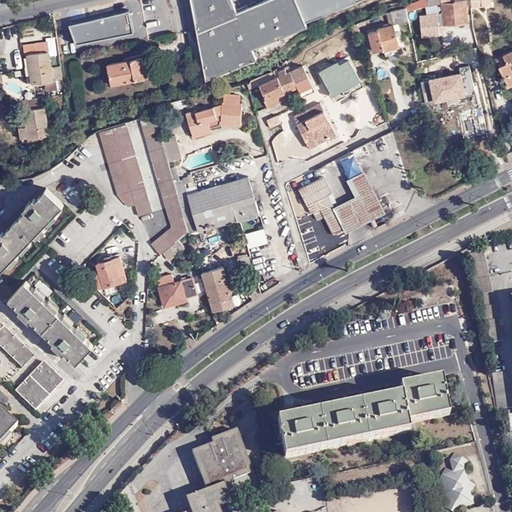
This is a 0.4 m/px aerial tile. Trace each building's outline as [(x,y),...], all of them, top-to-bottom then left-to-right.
[(298,0),(265,0),(239,11),(233,0),(192,0),(206,80),(257,59),(253,49),(308,25),(307,21),(298,0)] [(298,0),(307,21),(358,0),(298,0)] [(417,0),(405,5),(405,6),(406,9),(441,4),(444,25),(469,23),(467,6),(491,4),(490,0),(458,0),(455,0),(456,2),(451,2),(451,0),(417,0)] [(130,5),(66,19),(77,44),(135,32),(130,5)] [(390,10),(393,23),(394,23),(408,19),(406,9),(405,6),(390,10)] [(418,15),(422,37),(441,34),(438,12),(418,15)] [(357,22),(350,24),(353,33),(355,32),(356,35),(360,33),(357,22)] [(394,23),(393,23),(389,24),(387,24),(386,22),(383,23),(383,25),(378,27),(378,29),(370,32),(374,50),(383,47),(384,50),(400,45),(394,23)] [(52,45),(51,45),(53,55),(54,58),(63,57),(60,39),(52,41),(52,45)] [(39,48),(41,57),(53,55),(51,45),(39,48)] [(41,57),(39,48),(29,50),(31,59),(34,59),(41,57)] [(511,50),(495,58),(509,87),(511,85),(511,50)] [(53,55),(41,57),(34,59),(40,90),(51,87),(51,84),(59,82),(54,58),(53,55)] [(116,86),(151,78),(147,55),(136,57),(136,62),(130,64),(129,61),(112,64),(116,86)] [(330,92),(358,76),(348,57),(331,67),(329,63),(318,69),(330,92)] [(307,76),(301,64),(290,68),(296,81),(307,76)] [(296,81),(290,68),(288,69),(287,66),(277,70),(279,76),(284,90),(296,85),(297,84),(296,81)] [(474,90),(469,66),(459,68),(461,74),(421,81),(424,100),(434,98),(435,100),(465,95),(464,92),(474,90)] [(279,76),(277,70),(251,81),(251,84),(249,85),(250,90),(261,86),(260,84),(279,76)] [(284,90),(279,76),(260,84),(261,86),(266,99),(284,91),(284,90)] [(307,76),(296,81),(297,84),(296,85),(300,94),(313,89),(307,76)] [(59,82),(51,84),(51,87),(52,87),(53,93),(64,90),(62,81),(59,82)] [(264,100),(266,106),(286,96),(284,91),(266,99),(264,100)] [(186,108),(194,133),(212,128),(211,125),(224,120),(240,121),(242,101),(222,98),(222,101),(198,107),(197,105),(186,108)] [(324,130),(326,134),(333,131),(318,98),(290,110),(306,143),(315,140),(312,134),(324,130)] [(55,135),(50,108),(32,112),(34,126),(26,128),(28,144),(48,140),(47,136),(55,135)] [(168,157),(162,135),(155,111),(143,115),(174,224),(154,238),(162,248),(164,246),(170,255),(186,243),(180,235),(188,229),(186,222),(175,182),(174,178),(170,166),(168,157)] [(267,118),(269,127),(278,123),(275,115),(267,118)] [(140,212),(153,208),(129,120),(103,127),(120,191),(130,202),(136,200),(140,212)] [(162,135),(168,157),(182,153),(176,130),(162,135)] [(315,140),(326,134),(324,130),(312,134),(315,140)] [(372,138),(353,147),(359,158),(376,148),(372,138)] [(170,166),(174,178),(179,177),(176,165),(170,166)] [(355,192),(333,203),(344,225),(345,228),(384,210),(364,168),(347,176),(355,192)] [(184,182),(193,179),(190,172),(187,173),(187,174),(182,176),(183,179),(184,182)] [(344,225),(333,203),(327,191),(330,189),(322,173),(297,184),(309,210),(312,209),(315,216),(322,213),(331,231),(344,225)] [(187,192),(194,219),(198,228),(257,211),(247,174),(187,192)] [(175,182),(186,222),(194,219),(187,192),(185,187),(184,182),(183,179),(175,182)] [(196,183),(185,187),(187,192),(197,189),(196,183)] [(0,268),(4,272),(66,203),(48,187),(37,199),(36,198),(25,210),(27,212),(6,235),(3,232),(0,235),(0,268)] [(247,247),(268,244),(266,229),(245,232),(247,247)] [(120,269),(124,268),(119,253),(97,260),(101,271),(99,272),(103,284),(123,277),(120,269)] [(239,265),(241,266),(249,263),(246,255),(236,258),(238,264),(239,265)] [(470,258),(488,342),(504,339),(485,255),(470,258)] [(249,263),(241,266),(243,272),(251,270),(249,263)] [(202,271),(203,276),(223,270),(222,265),(202,271)] [(213,310),(233,304),(223,270),(203,276),(213,310)] [(95,287),(103,284),(99,272),(101,271),(85,277),(95,287)] [(160,285),(158,286),(162,305),(172,302),(172,300),(185,297),(184,296),(197,292),(192,276),(175,281),(172,273),(157,278),(160,285)] [(81,359),(96,343),(28,280),(13,296),(24,306),(22,309),(32,319),(35,316),(58,338),(57,340),(68,351),(70,349),(81,359)] [(0,337),(28,363),(39,352),(0,315),(0,337)] [(19,390),(40,409),(68,379),(47,360),(19,390)] [(279,411),(293,466),(416,435),(414,428),(455,417),(441,362),(401,372),(402,380),(279,411)] [(511,404),(511,403),(506,368),(494,369),(500,407),(511,404)] [(0,447),(22,424),(5,408),(0,414),(0,447)] [(320,511),(319,509),(310,511),(286,511),(285,508),(274,511),(228,511),(224,503),(265,487),(242,427),(216,436),(218,440),(197,448),(212,488),(191,496),(196,511),(192,511),(320,511)] [(451,511),(475,507),(466,458),(453,460),(456,472),(444,474),(451,511)]
